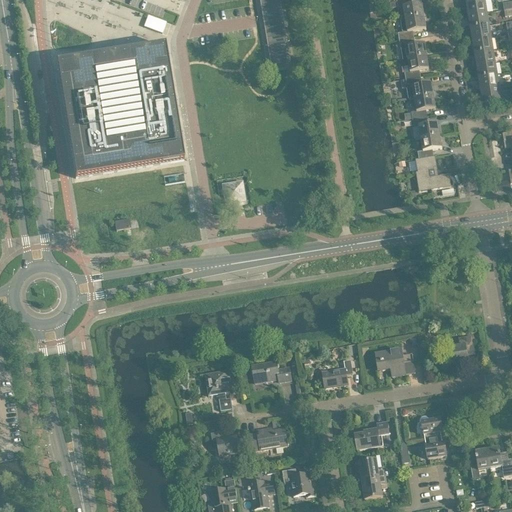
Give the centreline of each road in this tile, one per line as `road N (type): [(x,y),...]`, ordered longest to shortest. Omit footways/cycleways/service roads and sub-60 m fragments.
road 1 (residential): [(218,266),(180,40),(196,0)]
road 2 (tertiary): [(218,266),(480,223)]
road 3 (secondary): [(10,56),(24,273)]
road 4 (secondary): [(48,266),(10,56)]
road 5 (secondary): [(33,323),(83,511)]
road 6 (secondary): [(84,511),(58,322)]
road 7 (residential): [(324,406),(505,377)]
road 8 (residential): [(505,377),(480,223)]
road 9 (tertiary): [(218,266),(67,276)]
road 10 (tertiary): [(72,305),(218,266)]
road 11 (residential): [(464,130),(442,0)]
